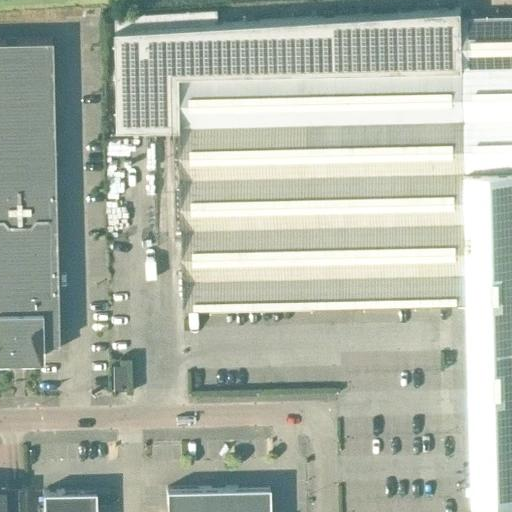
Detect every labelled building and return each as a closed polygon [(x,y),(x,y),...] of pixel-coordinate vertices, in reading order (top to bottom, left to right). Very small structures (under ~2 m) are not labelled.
[(511,13),(462,14),(462,7),(116,28),(118,126),(180,125),(183,249),(184,304),(468,298),(472,456),(511,455),(511,13)] [(51,37),(0,37),(0,356),(43,356),(43,354),(42,341),(58,341),(51,37)] [(126,388),(126,363),(113,363),(113,388),(126,388)] [(0,511),(26,511),(26,484),(0,484),(0,511)] [(269,511),(269,484),(166,486),(166,511),(269,511)] [(95,511),(95,488),(43,489),(43,511),(95,511)]
